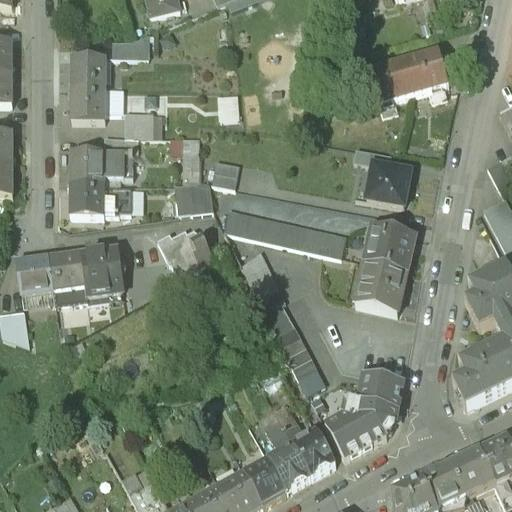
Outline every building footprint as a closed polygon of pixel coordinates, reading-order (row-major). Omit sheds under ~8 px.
[(12,0),(0,0),(0,17),(13,17),(12,0)] [(144,0),(151,25),(180,19),(174,0),(144,0)] [(236,0),(220,0),(213,3),(218,14),(239,5),(236,0)] [(131,50),(112,50),(112,67),(148,67),(148,43),(131,50)] [(365,49),(348,44),(344,60),(360,65),(365,49)] [(12,49),(0,48),(0,80),(12,81),(12,49)] [(438,57),(366,78),(376,113),(448,92),(438,57)] [(105,65),(72,64),(71,97),(105,98),(105,65)] [(12,81),(0,80),(0,111),(12,112),(12,81)] [(105,98),(71,97),(71,129),(105,129),(105,98)] [(234,103),(220,105),(222,128),(236,126),(234,103)] [(511,113),(500,120),(510,140),(511,139),(511,113)] [(154,121),(125,121),(124,146),(145,146),(162,146),(162,124),(154,124),(154,121)] [(2,141),(0,140),(0,172),(12,172),(12,141),(2,141)] [(124,146),(113,145),(112,159),(138,160),(138,167),(145,167),(145,146),(124,146)] [(200,147),(184,147),(183,194),(202,195),(200,191),(200,147)] [(410,180),(389,176),(391,165),(356,158),(353,171),(373,174),(367,209),(404,216),(410,180)] [(105,160),(71,160),(70,192),(104,193),(105,160)] [(511,163),(488,176),(498,195),(511,188),(511,163)] [(240,193),(242,169),(218,167),(216,191),(240,193)] [(12,172),(0,172),(0,204),(12,204),(12,172)] [(104,193),(70,192),(70,225),(104,226),(104,222),(119,222),(119,221),(131,221),(131,197),(104,197),(104,193)] [(183,194),(176,194),(178,224),(214,219),(202,195),(183,194)] [(511,221),(504,207),(483,218),(511,272),(511,221)] [(346,245),(229,219),(225,241),(341,267),(346,245)] [(414,243),(373,234),(364,272),(406,281),(414,243)] [(187,243),(185,239),(171,246),(181,265),(170,270),(171,271),(179,287),(214,269),(202,246),(194,239),(187,243)] [(171,246),(169,243),(157,250),(169,272),(171,271),(170,270),(181,265),(171,246)] [(117,257),(81,262),(85,295),(87,309),(107,306),(107,303),(123,300),(117,257)] [(284,310),(260,261),(241,274),(276,346),(294,336),(280,312),(284,310)] [(81,262),(49,266),(53,299),(85,295),(81,262)] [(49,266),(17,270),(21,303),(53,299),(49,266)] [(406,281),(364,272),(355,314),(397,323),(406,281)] [(503,344),(505,348),(511,344),(511,326),(511,324),(511,323),(511,285),(505,273),(468,291),(474,304),(465,309),(480,339),(497,331),(498,334),(498,338),(500,343),(503,344)] [(23,320),(0,323),(0,340),(1,345),(28,354),(23,320)] [(511,344),(505,348),(458,372),(464,384),(452,390),(466,416),(511,393),(511,344)] [(300,346),(281,356),(298,387),(317,376),(300,346)] [(353,410),(350,425),(347,424),(325,436),(345,469),(386,446),(389,443),(392,440),(394,437),(395,433),(401,405),(403,392),(365,384),(359,412),(353,410)] [(297,433),(286,414),(273,421),(284,440),(297,433)] [(273,421),(261,428),(271,447),(284,440),(273,421)] [(317,442),(302,450),(300,440),(297,433),(284,440),(311,488),(336,474),(317,442)] [(311,488),(284,440),(271,447),(276,456),(282,461),(268,469),(287,502),(311,488)] [(511,456),(509,449),(480,463),(495,495),(511,487),(511,456)] [(480,463),(451,477),(466,509),(467,511),(472,511),(474,511),(472,506),(495,495),(480,463)] [(268,468),(243,481),(260,511),(268,511),(287,502),(268,469),(268,468)] [(438,483),(422,490),(431,511),(459,511),(466,509),(451,477),(438,483)] [(145,478),(135,483),(143,498),(153,493),(145,478)] [(260,511),(243,481),(219,495),(228,511),(260,511)] [(164,511),(153,493),(143,498),(135,483),(122,490),(134,511),(164,511)] [(431,511),(422,490),(395,503),(392,508),(392,511),(431,511)] [(228,511),(219,495),(194,509),(196,511),(228,511)]
